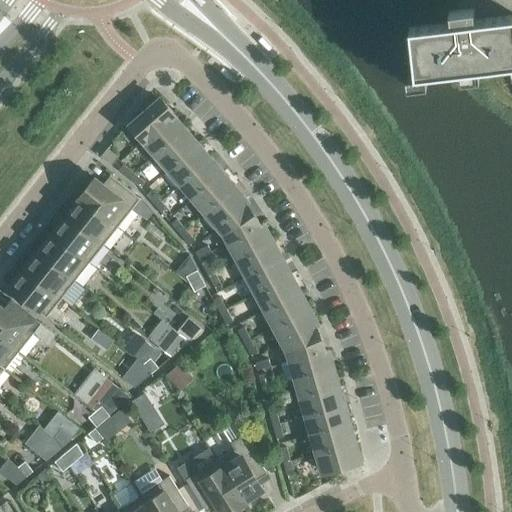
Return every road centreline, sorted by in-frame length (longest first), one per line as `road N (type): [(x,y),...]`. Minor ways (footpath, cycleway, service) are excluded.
road 1 (residential): [(0,251),(162,51),(315,218),(393,411),(402,474)]
road 2 (secondary): [(459,511),(433,370),(381,246),(292,109),(179,0)]
